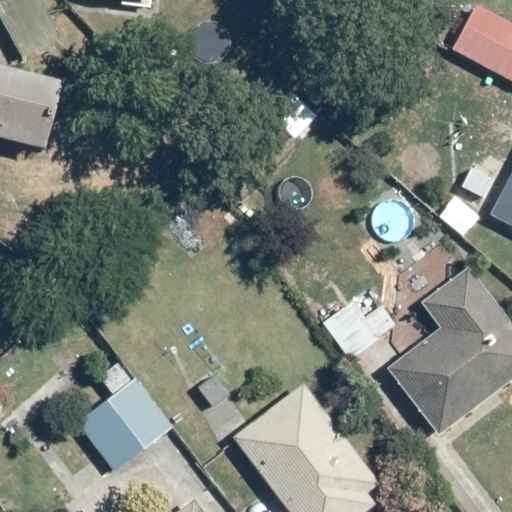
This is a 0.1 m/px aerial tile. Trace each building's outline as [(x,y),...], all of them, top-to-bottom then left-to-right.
[(511,86),(511,13),(508,22),(475,5),(450,52),(511,86)] [(0,136),(45,148),(62,82),(0,65),(0,136)] [(511,178),(491,222),(511,232),(511,178)] [(388,370),(438,436),(511,379),(511,324),(469,269),(422,304),(441,330),(388,370)] [(395,324),(366,286),(319,322),(348,360),(395,324)] [(78,425),(116,472),(174,427),(136,379),(78,425)] [(365,511),(376,504),(366,491),(378,482),(303,384),(232,439),(288,511),(365,511)] [(201,511),(192,500),(176,511),(201,511)]
